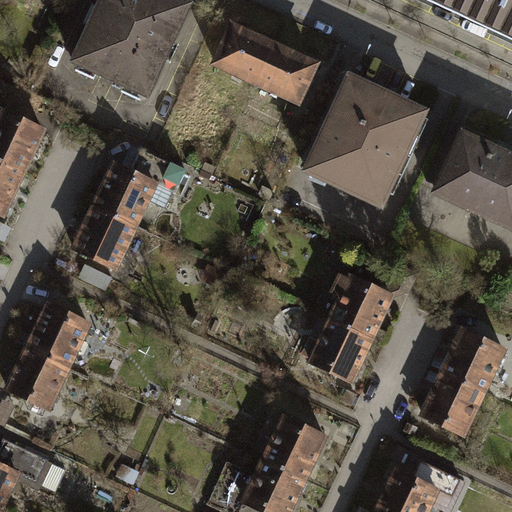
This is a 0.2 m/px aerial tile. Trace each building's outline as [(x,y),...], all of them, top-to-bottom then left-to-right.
[(190,6),(175,0),(103,0),(74,64),(148,97),(190,6)] [(511,0),(427,0),(511,39),(511,0)] [(257,84),(275,47),(233,28),(216,65),(257,84)] [(49,52),(38,47),(31,63),(42,68),(49,52)] [(298,103),(316,66),(275,47),(257,84),(298,103)] [(423,114),(351,81),(309,172),(381,205),(423,114)] [(43,131),(3,112),(0,119),(0,162),(23,173),(43,131)] [(511,155),(463,132),(436,190),(511,224),(511,155)] [(131,172),(116,165),(95,208),(135,227),(155,184),(176,194),(187,171),(141,150),(131,172)] [(23,173),(0,162),(0,214),(3,216),(23,173)] [(135,227),(95,208),(75,251),(115,269),(135,227)] [(11,228),(0,223),(0,239),(5,242),(11,228)] [(106,291),(113,278),(85,265),(79,278),(106,291)] [(374,270),(367,285),(392,296),(396,298),(407,294),(416,275),(415,274),(416,271),(405,265),(403,268),(401,268),(396,280),(374,270)] [(367,285),(352,277),(350,280),(340,275),(332,292),(342,298),(332,320),(371,339),(392,296),(367,285)] [(89,324),(49,305),(29,348),(69,367),(89,324)] [(371,339),(332,320),(311,363),(351,382),(371,339)] [(504,350),(464,331),(444,374),(484,393),(504,350)] [(69,367),(29,348),(9,391),(49,410),(69,367)] [(484,393),(444,374),(424,416),(463,435),(484,393)] [(3,398),(0,405),(0,423),(4,425),(15,404),(3,398)] [(325,437),(285,418),(265,460),(305,479),(325,437)] [(409,423),(406,430),(414,433),(416,426),(409,423)] [(0,447),(0,511),(18,475),(38,484),(49,461),(4,439),(0,447)] [(407,450),(398,445),(392,458),(402,463),(407,450)] [(265,460),(257,476),(227,462),(207,505),(222,511),(289,511),(305,479),(265,460)] [(426,511),(437,490),(397,471),(377,511),(426,511)]
